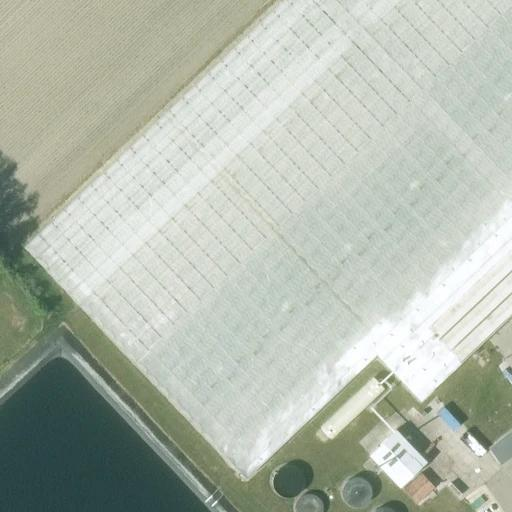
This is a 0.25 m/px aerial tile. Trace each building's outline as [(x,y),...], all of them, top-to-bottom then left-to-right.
[(419,402),(511,313),(511,0),(282,0),(23,247),(245,479),(375,355),(419,402)] [(413,451),(383,419),(356,444),(387,477),(413,451)] [(511,453),(511,429),(488,448),(500,463),(511,453)] [(275,477),(292,491),(306,475),(289,461),(275,477)] [(353,473),(353,496),(373,496),(373,473),(353,473)]
